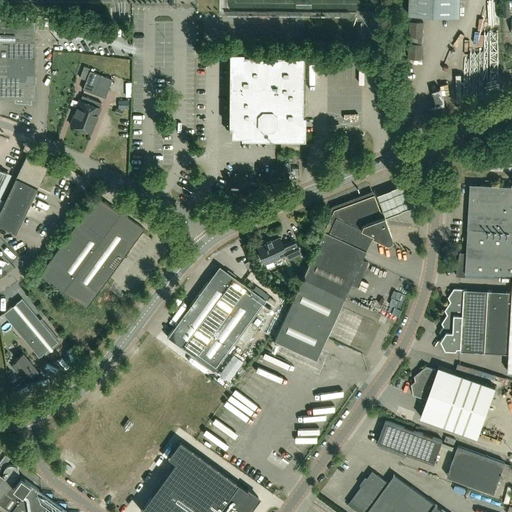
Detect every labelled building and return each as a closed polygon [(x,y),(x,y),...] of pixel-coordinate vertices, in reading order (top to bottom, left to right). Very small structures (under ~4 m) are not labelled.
[(409,0),(409,16),(460,18),(460,0),(409,0)] [(35,100),(35,22),(0,21),(0,99),(15,99),(15,102),(31,104),(31,103),(30,103),(30,100),(35,100)] [(410,24),(409,38),(422,39),(423,25),(410,24)] [(409,61),(422,61),(422,47),(409,46),(409,61)] [(240,137),(302,137),(302,56),(231,55),(230,127),(234,127),(240,133),(240,137)] [(79,78),(85,80),(89,68),(84,66),(79,78)] [(112,80),(90,71),(83,90),(105,98),(112,80)] [(100,108),(101,104),(82,96),(80,101),(70,125),(91,133),(100,108)] [(128,100),(118,100),(118,108),(128,108),(128,100)] [(0,226),(15,234),(37,188),(47,167),(25,156),(0,210),(0,226)] [(406,181),(375,192),(384,215),(415,204),(406,181)] [(466,244),(511,247),(511,186),(470,184),(469,185),(466,244)] [(333,210),(279,329),(274,340),(315,359),(350,285),(356,287),(367,263),(361,260),(371,237),(385,243),(386,243),(387,243),(388,243),(389,243),(389,242),(390,242),(391,241),(391,240),(392,239),(392,238),(392,237),(391,236),(382,212),(380,213),(374,195),(333,210)] [(119,214),(96,196),(78,220),(79,221),(39,276),(62,293),(63,292),(86,309),(143,230),(120,213),(119,214)] [(267,243),(257,248),(264,263),(285,254),(288,259),(300,253),(295,240),(282,246),(279,238),(271,242),(270,240),(266,242),(267,243)] [(511,247),(466,244),(466,253),(459,252),(456,276),(469,277),(469,273),(511,275),(511,291),(454,289),(449,297),(451,301),(445,310),(448,314),(442,323),(445,327),(443,329),(442,331),(444,335),(441,340),(445,349),(456,350),(458,347),(461,347),(460,351),(509,354),(508,371),(511,370),(511,247)] [(219,266),(173,329),(167,337),(213,371),(238,338),(245,343),(257,326),(250,321),(265,300),(268,295),(255,286),(252,290),(219,266)] [(196,288),(199,279),(194,277),(191,286),(196,288)] [(266,301),(272,305),(275,301),(269,296),(266,301)] [(3,314),(38,357),(57,341),(22,298),(3,314)] [(38,371),(22,353),(16,359),(17,361),(11,367),(23,381),(29,376),(31,377),(38,371)] [(422,416),(459,429),(478,436),(495,389),(477,382),(439,368),(438,373),(436,372),(436,370),(425,366),(418,373),(419,378),(411,384),(413,394),(428,399),(422,416)] [(129,473),(162,425),(130,404),(110,433),(108,432),(105,436),(95,430),(76,458),(125,491),(128,486),(137,492),(140,487),(132,482),(135,478),(129,473)] [(326,428),(333,418),(319,409),(312,419),(326,428)] [(377,443),(379,444),(378,447),(391,452),(392,448),(434,464),(442,441),(385,420),(377,443)] [(236,432),(239,429),(230,422),(228,425),(236,432)] [(244,511),(256,495),(179,440),(167,456),(180,465),(146,511),(244,511)] [(505,463),(458,446),(447,476),(494,493),(505,463)] [(0,465),(3,467),(10,458),(4,455),(0,460),(0,465)] [(429,511),(435,504),(395,474),(388,482),(379,476),(380,475),(372,469),(366,477),(367,478),(359,489),(358,488),(346,504),(354,510),(355,509),(359,511),(429,511)] [(0,474),(0,511),(69,511),(20,476),(14,485),(0,474)]
